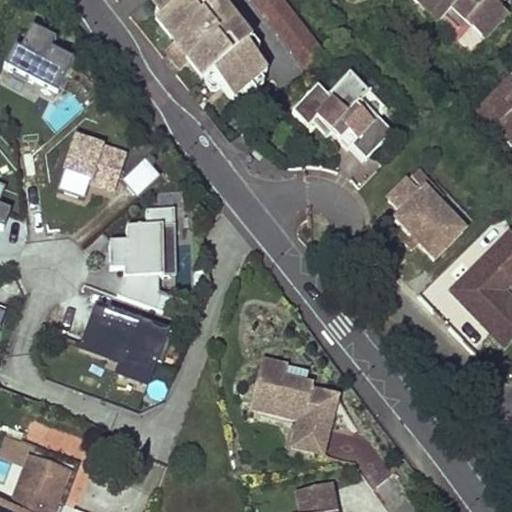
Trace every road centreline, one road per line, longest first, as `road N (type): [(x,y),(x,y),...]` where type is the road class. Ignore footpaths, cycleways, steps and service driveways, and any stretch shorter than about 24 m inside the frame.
road 1 (residential): [(52,265),(20,345),(26,380),(38,392),(139,427),(160,426),(173,410),(225,255),(253,215)]
road 2 (unclassified): [(253,215),(489,511)]
road 3 (residential): [(253,215),(306,191),(335,198),(373,274),(466,374),(511,401)]
road 4 (unclassified): [(86,0),(253,215)]
